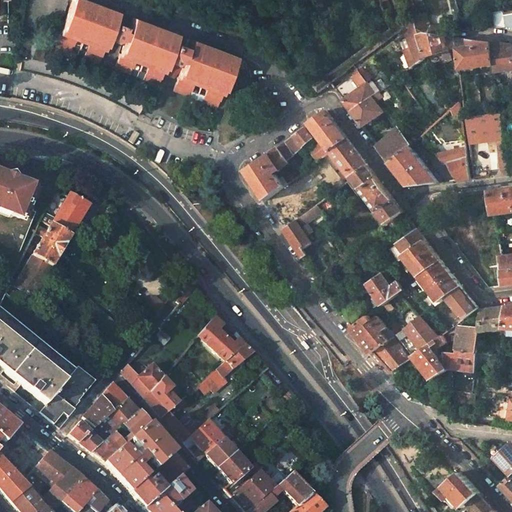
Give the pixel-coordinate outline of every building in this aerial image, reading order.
[(106,10),(78,0),(59,0),(44,44),(58,49),(61,41),(75,47),(72,54),(87,59),(98,31),(102,33),(104,38),(110,36),(113,37),(103,65),(118,71),(120,64),(134,69),(131,76),(146,81),(152,65),(154,65),(154,72),(162,74),(167,69),(168,70),(162,87),(166,89),(177,93),(180,86),(193,91),(190,98),(205,103),(219,67),(224,53),(181,37),(176,50),(174,50),(175,45),(164,41),(162,46),(160,45),(165,31),(121,16),(116,29),(113,27),(114,24),(105,21),(104,24),(100,23),(106,10)] [(504,16),(503,13),(493,14),(495,28),(506,30),(504,16)] [(443,37),(444,28),(425,26),(424,23),(429,22),(427,15),(422,17),(421,15),(419,16),(415,19),(420,36),(426,34),(443,37)] [(420,36),(415,19),(404,27),(408,38),(410,37),(419,60),(421,63),(427,59),(420,36)] [(457,46),(456,38),(443,37),(426,34),(420,36),(427,59),(457,47),(457,46)] [(468,40),(456,38),(457,46),(468,47),(468,40)] [(493,66),(490,43),(468,40),(468,47),(457,46),(457,47),(460,70),(493,66)] [(511,52),(504,53),(503,44),(490,43),(493,66),(494,73),(511,71),(511,52)] [(511,52),(511,45),(503,44),(504,53),(511,52)] [(235,57),(224,53),(219,67),(226,70),(238,67),(235,57)] [(47,61),(20,58),(18,69),(78,84),(136,114),(141,106),(142,103),(115,88),(80,72),(47,61)] [(369,85),(358,70),(334,88),(352,112),(373,97),(376,94),(369,85)] [(327,77),(316,86),(319,91),(331,82),(327,77)] [(381,91),(374,82),(369,85),(376,94),(381,91)] [(384,112),(373,97),(352,112),(364,127),(384,112)] [(348,138),(327,110),(310,123),(319,135),(318,136),(321,141),(322,142),(320,143),(323,147),(326,145),(331,151),(348,138)] [(504,140),(500,113),(466,117),(470,144),(496,141),(501,171),(505,174),(509,174),(504,140)] [(313,139),(305,127),(294,135),(303,147),(313,139)] [(408,142),(397,129),(379,146),(393,165),(393,164),(411,147),(408,142)] [(137,133),(132,130),(126,141),(131,144),(137,133)] [(303,147),(294,135),(270,154),(281,170),(291,163),(287,158),(303,147)] [(433,148),(424,135),(419,140),(428,152),(433,148)] [(370,166),(348,138),(331,151),(352,179),(354,177),(370,166)] [(331,151),(326,145),(323,147),(320,143),(322,142),(321,141),(310,149),(318,161),(324,157),(331,151)] [(440,183),(411,147),(393,164),(410,187),(440,183)] [(468,156),(467,148),(449,155),(449,156),(451,162),(468,156)] [(281,170),(270,154),(247,172),(266,201),(285,187),(277,175),(282,171),(281,170)] [(471,179),(468,156),(451,162),(448,163),(457,181),(471,179)] [(342,181),(324,157),(318,161),(311,167),(329,191),(342,181)] [(405,212),(370,166),(354,177),(389,224),(393,221),(405,212)] [(0,211),(8,215),(13,213),(25,218),(38,189),(31,187),(29,190),(17,185),(19,181),(6,176),(0,172),(0,211)] [(389,224),(354,177),(352,179),(351,179),(386,226),(389,224)] [(329,196),(323,188),(307,191),(317,205),(329,196)] [(511,189),(493,191),(497,216),(511,213),(511,189)] [(317,205),(307,191),(287,206),(297,220),(317,205)] [(54,218),(48,227),(69,237),(87,207),(68,194),(62,204),(59,208),(54,218)] [(301,227),(322,212),(317,205),(297,220),(301,227)] [(297,220),(287,206),(275,215),(276,217),(284,229),(297,220)] [(409,216),(405,212),(393,221),(395,224),(398,225),(407,218),(409,216)] [(54,218),(44,213),(39,222),(48,227),(54,218)] [(419,229),(409,216),(407,218),(417,230),(419,229)] [(301,227),(297,220),(284,229),(303,258),(308,254),(304,249),(312,243),(301,227)] [(35,230),(43,235),(48,227),(39,222),(35,230)] [(43,235),(31,257),(50,268),(69,237),(48,227),(43,235)] [(428,240),(419,229),(417,230),(392,249),(400,261),(407,256),(428,240)] [(443,260),(428,240),(407,256),(423,276),(443,260)] [(511,285),(511,254),(503,256),(507,286),(511,285)] [(16,255),(11,264),(17,267),(21,257),(16,255)] [(32,298),(50,268),(31,257),(15,283),(13,287),(14,288),(32,298)] [(463,286),(443,260),(423,276),(442,301),(448,297),(463,286)] [(319,263),(311,268),(313,271),(315,275),(323,269),(319,263)] [(405,289),(390,268),(369,284),(383,305),(405,289)] [(11,294),(14,288),(13,287),(15,283),(10,280),(4,294),(42,325),(47,319),(29,304),(30,302),(19,296),(18,298),(11,294)] [(190,284),(187,281),(178,291),(181,293),(182,294),(175,303),(177,304),(175,308),(177,309),(194,290),(190,284)] [(481,308),(463,286),(448,297),(465,320),(481,308)] [(79,305),(86,297),(75,287),(68,295),(79,305)] [(153,296),(145,306),(155,315),(163,305),(153,296)] [(508,306),(482,310),(480,327),(480,331),(506,327),(508,306)] [(75,369),(0,307),(0,329),(63,382),(75,369)] [(441,322),(432,309),(400,334),(413,353),(418,350),(419,351),(420,353),(440,338),(424,318),(427,316),(431,320),(433,319),(437,325),(441,322)] [(374,321),(369,316),(352,328),(354,331),(357,335),(362,341),(373,354),(376,352),(391,340),(384,332),(389,328),(379,316),(374,321)] [(221,325),(213,318),(197,337),(223,363),(242,345),(237,340),(232,345),(216,330),(221,325)] [(480,327),(460,327),(459,337),(459,340),(458,350),(478,353),(478,351),(480,331),(480,327)] [(400,334),(395,328),(389,332),(393,339),(396,337),(400,334)] [(63,382),(0,329),(0,369),(44,406),(38,413),(53,425),(61,414),(66,418),(73,410),(72,409),(78,402),(77,402),(93,382),(76,367),(75,369),(63,382)] [(169,339),(159,331),(154,336),(164,345),(169,339)] [(234,335),(240,341),(242,338),(236,332),(234,335)] [(449,342),(444,335),(440,338),(420,353),(418,354),(419,356),(435,379),(450,368),(450,367),(449,367),(449,365),(438,350),(439,349),(442,347),(446,344),(449,342)] [(314,344),(308,337),(305,339),(307,341),(311,346),(314,344)] [(410,355),(396,337),(393,339),(391,340),(376,352),(380,357),(388,365),(394,371),(412,358),(410,355)] [(251,354),(242,345),(223,363),(212,372),(198,384),(197,385),(204,394),(210,389),(214,393),(226,382),(222,378),(251,354)] [(478,353),(458,350),(458,353),(447,352),(449,365),(449,367),(450,367),(476,371),(478,353)] [(137,378),(125,366),(120,372),(143,399),(146,397),(162,378),(150,365),(137,378)] [(171,389),(162,378),(146,397),(143,399),(160,418),(167,412),(185,396),(181,392),(174,401),(167,392),(171,389)] [(99,397),(80,419),(92,430),(92,429),(111,413),(125,400),(110,384),(99,397)] [(103,439),(136,413),(125,400),(111,413),(92,429),(103,439)] [(184,431),(167,412),(160,418),(181,442),(205,421),(201,416),(184,431)] [(136,413),(103,439),(99,443),(87,453),(102,465),(121,448),(129,441),(147,425),(136,413)] [(0,440),(3,443),(17,428),(0,414),(0,440)] [(233,453),(205,421),(181,442),(186,448),(193,443),(200,451),(194,457),(199,463),(206,457),(215,469),(233,453)] [(88,433),(78,423),(66,436),(76,444),(87,453),(99,443),(88,433)] [(229,425),(228,423),(225,426),(226,427),(224,429),(230,436),(232,435),(235,432),(228,425),(229,425)] [(140,454),(158,438),(147,425),(129,441),(138,455),(140,454)] [(22,477),(24,480),(47,453),(17,428),(3,443),(1,445),(0,446),(0,459),(11,469),(22,477)] [(154,470),(172,454),(158,438),(140,454),(145,459),(154,470)] [(511,443),(510,444),(496,457),(511,474),(511,443)] [(113,478),(133,460),(121,448),(102,465),(113,478)] [(47,453),(24,480),(29,486),(41,500),(42,502),(50,511),(52,511),(59,504),(80,480),(47,453)] [(247,469),(233,453),(215,469),(224,479),(219,485),(224,490),(229,485),(247,469)] [(145,459),(140,454),(138,455),(133,460),(113,478),(116,481),(133,465),(136,468),(145,459)] [(186,470),(172,454),(154,470),(145,478),(128,494),(143,511),(177,479),(186,470)] [(489,463),(485,459),(484,459),(480,462),(484,467),(489,463)] [(0,495),(7,504),(24,490),(16,481),(8,471),(0,461),(0,495)] [(261,467),(256,461),(248,469),(253,474),(256,471),(261,467)] [(133,465),(116,481),(128,494),(145,478),(136,468),(133,465)] [(242,511),(244,511),(266,494),(267,493),(272,489),(256,471),(253,474),(229,497),(242,511)] [(481,493),(461,472),(443,490),(440,492),(456,508),(462,503),(466,507),(470,503),(481,493)] [(280,490),(295,507),(310,494),(306,489),(290,473),(284,478),(272,489),(267,493),(266,494),(270,498),(280,490)] [(511,475),(501,485),(511,497),(511,475)] [(22,477),(16,481),(24,490),(29,486),(24,480),(22,477)] [(191,495),(177,479),(143,511),(170,511),(169,510),(186,496),(188,498),(191,495)] [(59,504),(67,511),(75,511),(93,492),(80,480),(59,504)] [(41,500),(29,486),(24,490),(36,504),(41,500)] [(36,504),(24,490),(7,504),(13,511),(29,511),(37,506),(36,504)] [(75,511),(98,511),(105,505),(93,492),(75,511)] [(495,511),(497,510),(481,493),(470,503),(478,511),(495,511)] [(266,494),(250,508),(244,511),(261,511),(273,502),(270,498),(266,494)] [(319,511),(323,509),(310,494),(295,507),(289,511),(319,511)] [(50,511),(42,502),(39,504),(42,507),(40,509),(42,511),(50,511)]
